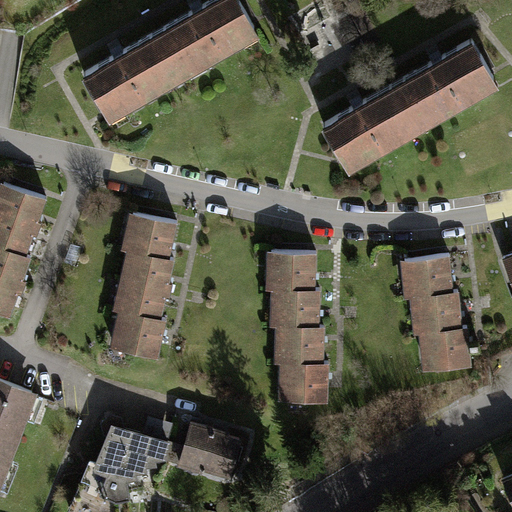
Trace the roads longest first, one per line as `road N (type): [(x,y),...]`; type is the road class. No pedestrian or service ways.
road 1 (residential): [(511,207),(395,223),(340,218),(90,161)]
road 2 (residential): [(166,407),(15,354),(90,161)]
road 3 (tertiary): [(511,402),(316,511)]
